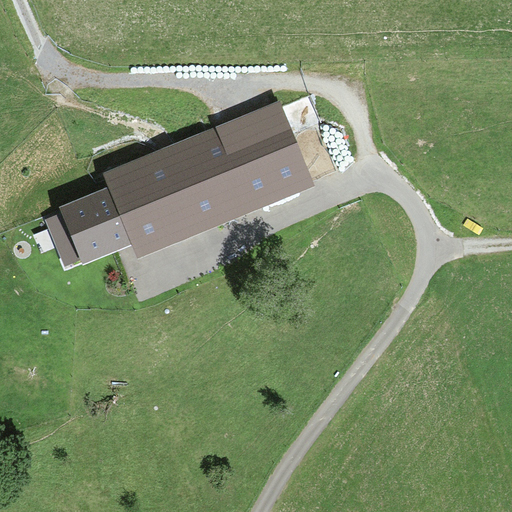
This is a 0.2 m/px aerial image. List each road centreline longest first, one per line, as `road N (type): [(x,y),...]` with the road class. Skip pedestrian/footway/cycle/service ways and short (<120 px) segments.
road 1 (track): [(12,0),(53,57),(93,79),(318,84),(350,96),(372,164),(416,202),(423,256),(511,248)]
road 2 (residential): [(423,256),(403,304),(291,452),(257,511)]
